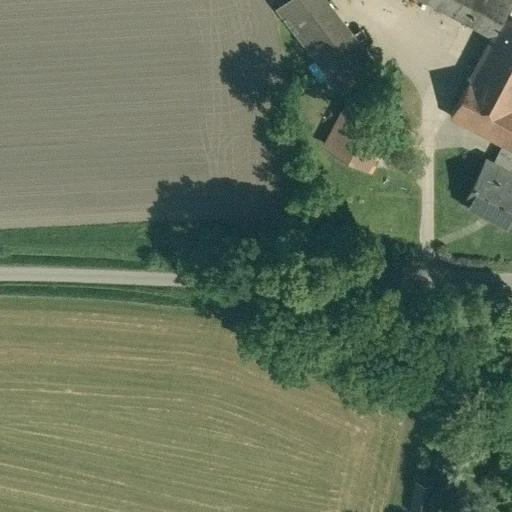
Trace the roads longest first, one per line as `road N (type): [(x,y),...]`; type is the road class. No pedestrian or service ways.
road 1 (unclassified): [(0,298),(511,281)]
road 2 (unknown): [(439,283),(424,51)]
